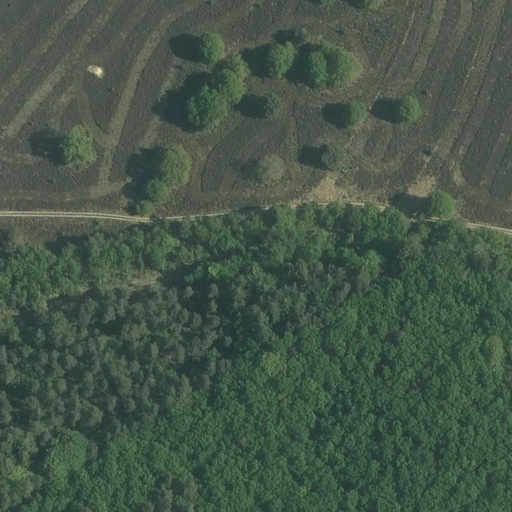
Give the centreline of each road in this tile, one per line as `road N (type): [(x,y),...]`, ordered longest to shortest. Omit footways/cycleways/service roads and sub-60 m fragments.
road 1 (track): [(511,294),(382,261),(283,255),(0,321)]
road 2 (track): [(0,214),(147,219),(353,204),(511,232)]
road 3 (track): [(390,263),(0,497)]
